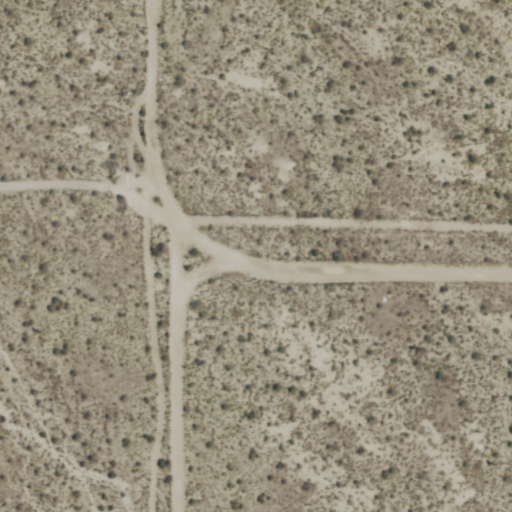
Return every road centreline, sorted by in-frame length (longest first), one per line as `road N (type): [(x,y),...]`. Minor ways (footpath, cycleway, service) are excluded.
road 1 (residential): [(174,511),(173,0)]
road 2 (residential): [(511,273),(176,268)]
road 3 (track): [(176,222),(129,191),(0,183)]
